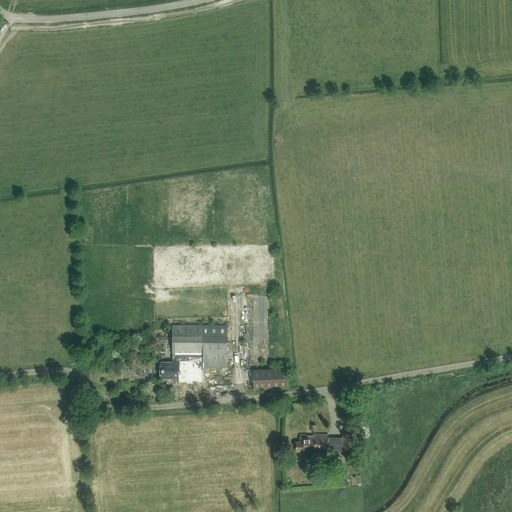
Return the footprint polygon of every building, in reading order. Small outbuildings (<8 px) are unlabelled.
[(203,367),(227,367),(226,325),(172,326),(172,363),(160,363),(160,379),(175,378),(175,380),(178,380),(178,382),(203,382),(203,367)] [(227,377),(227,367),(203,368),(203,377),(227,377)] [(286,368),(252,370),(253,391),(287,389),(286,368)] [(300,452),(300,454),(300,461),(317,460),(317,454),(328,454),(328,435),(300,435),(300,442),(296,442),(296,452),(300,452)] [(342,435),(342,438),(342,451),(354,451),(354,435),(342,435)]
